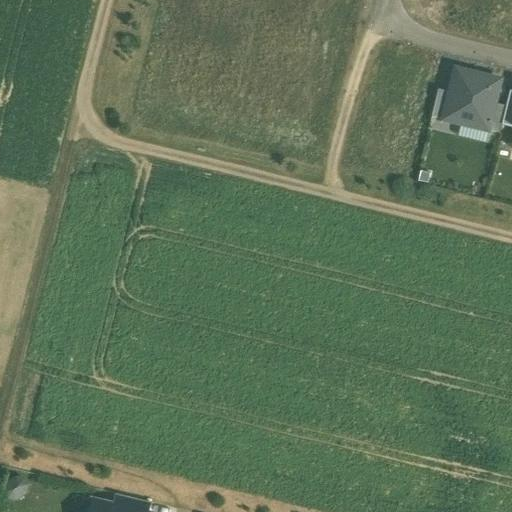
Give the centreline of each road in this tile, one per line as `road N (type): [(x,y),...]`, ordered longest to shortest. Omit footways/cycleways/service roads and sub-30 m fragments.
road 1 (track): [(0,453),(108,0)]
road 2 (residential): [(511,59),(368,25)]
road 3 (residential): [(368,25),(335,163)]
